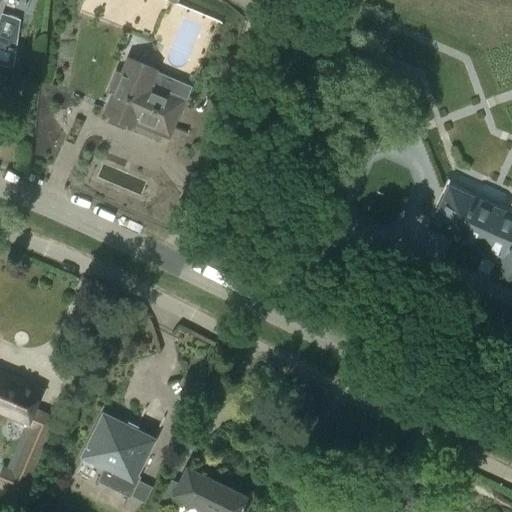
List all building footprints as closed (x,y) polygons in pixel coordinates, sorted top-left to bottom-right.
[(154,69),(129,58),(121,77),(116,75),(111,88),(115,90),(106,112),(131,123),(134,116),(165,129),(177,101),(146,88),(154,69)] [(505,266),(503,267),(507,280),(511,277),(511,216),(450,188),(433,225),(485,249),(484,253),(497,259),(502,258),(505,266)] [(0,378),(0,421),(4,423),(9,413),(26,420),(24,425),(7,467),(3,466),(0,473),(0,487),(22,497),(41,451),(50,428),(38,423),(42,414),(32,410),(38,394),(1,379),(0,378)] [(140,476),(136,474),(154,438),(102,413),(80,457),(103,468),(97,481),(130,498),(140,476)] [(243,511),(251,497),(218,481),(186,465),(178,482),(166,475),(152,500),(147,511),(165,511),(168,506),(173,493),(210,511),(243,511)]
